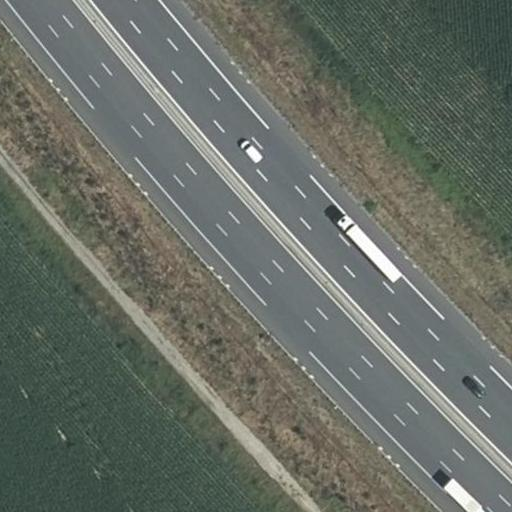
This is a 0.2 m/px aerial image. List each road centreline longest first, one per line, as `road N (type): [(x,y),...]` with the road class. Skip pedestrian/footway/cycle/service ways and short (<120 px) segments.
road 1 (motorway): [(38,0),(357,366),(503,511)]
road 2 (motorway): [(511,426),(411,324),(127,0)]
road 3 (track): [(0,152),(315,511)]
road 4 (track): [(266,0),(350,102),(511,271)]
